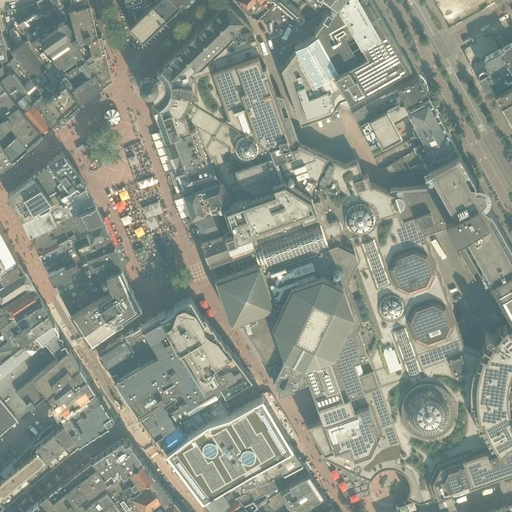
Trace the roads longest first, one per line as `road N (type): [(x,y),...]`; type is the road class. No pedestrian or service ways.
road 1 (unknown): [(56,141),(81,167),(158,302)]
road 2 (tertiary): [(511,182),(439,47)]
